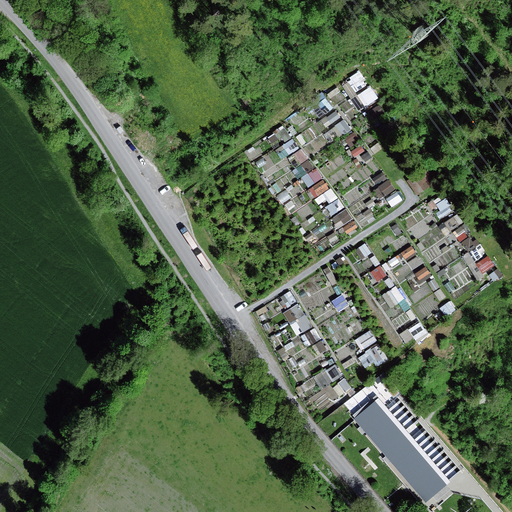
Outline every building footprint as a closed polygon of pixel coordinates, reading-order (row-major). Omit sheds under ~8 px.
[(361,113),(381,98),(371,85),(352,100),(361,113)] [(329,103),(318,114),(325,121),(336,110),(329,103)] [(327,128),(343,118),(339,112),(323,121),(327,128)] [(343,120),(335,131),(345,138),(353,126),(343,120)] [(295,139),(277,149),(283,159),(300,149),(295,139)] [(347,206),(302,149),(289,159),(319,198),(318,199),(332,218),(347,206)] [(393,206),(403,200),(391,180),(374,191),(380,201),(387,196),(393,206)] [(339,229),(355,220),(349,210),(333,218),(339,229)] [(459,214),(447,222),(460,242),(472,234),(459,214)] [(364,259),(373,254),(367,245),(358,250),(364,259)] [(403,253),(407,260),(418,253),(414,246),(403,253)] [(478,263),(484,273),(497,266),(490,256),(478,263)] [(383,266),(373,272),(379,282),(389,276),(383,266)] [(417,274),(421,282),(433,275),(428,267),(417,274)] [(364,277),(369,288),(378,284),(372,273),(364,277)] [(400,287),(384,294),(392,310),(407,303),(400,287)] [(285,309),(298,303),(293,292),(280,298),(285,309)] [(446,315),(458,311),(454,302),(443,306),(446,315)] [(300,337),(315,327),(300,303),(284,313),(300,337)] [(418,341),(429,336),(425,324),(401,332),(406,343),(417,339),(418,341)] [(317,329),(306,335),(312,345),(323,339),(317,329)] [(381,345),(360,358),(368,371),(390,358),(381,345)] [(333,380),(342,374),(336,366),(328,373),(333,380)] [(341,395),(352,389),(347,380),(336,386),(341,395)] [(378,400),(355,419),(426,501),(462,471),(400,399),(387,410),(378,400)]
